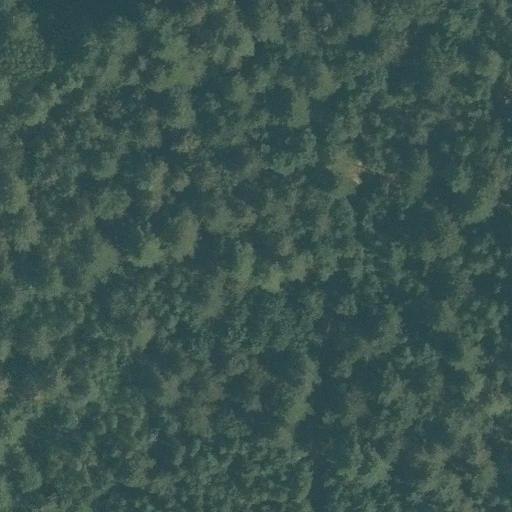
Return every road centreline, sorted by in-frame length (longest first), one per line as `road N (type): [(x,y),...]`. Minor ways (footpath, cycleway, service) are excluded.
road 1 (track): [(435,0),(385,80),(358,199)]
road 2 (track): [(358,199),(336,263),(320,395)]
